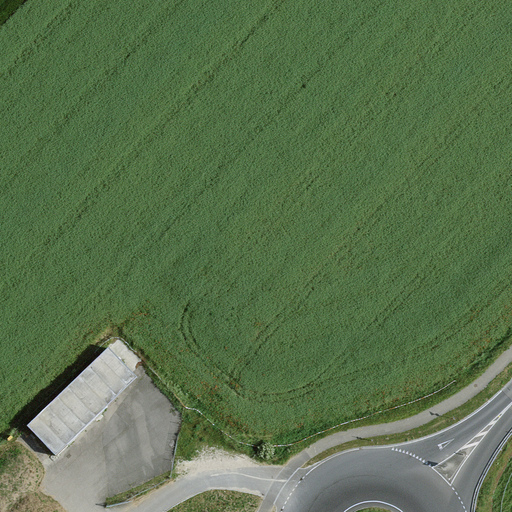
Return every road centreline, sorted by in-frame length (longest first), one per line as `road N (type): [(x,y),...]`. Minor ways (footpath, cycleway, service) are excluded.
road 1 (primary): [(511,401),(375,474)]
road 2 (primary): [(454,511),(511,405)]
